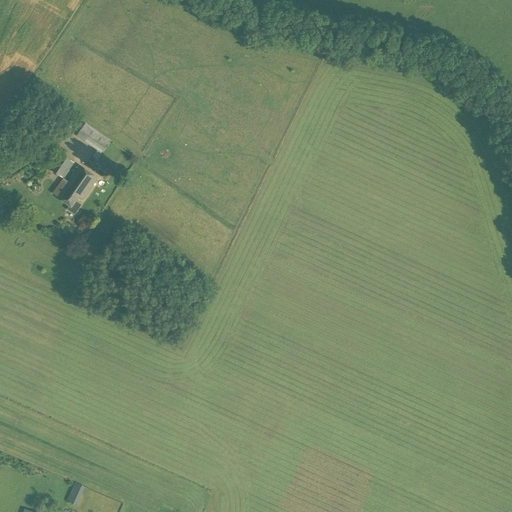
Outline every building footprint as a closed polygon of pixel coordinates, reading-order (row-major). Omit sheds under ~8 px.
[(101,153),(110,140),(85,123),(76,136),(101,153)] [(60,176),(70,160),(62,155),(52,170),(60,176)] [(95,161),(92,166),(101,174),(105,169),(95,161)] [(82,200),(96,179),(78,167),(65,184),(67,185),(58,198),(69,206),(67,209),(75,215),(82,205),(74,200),(77,196),(82,200)] [(80,503),(87,485),(78,482),(71,499),(80,503)]
